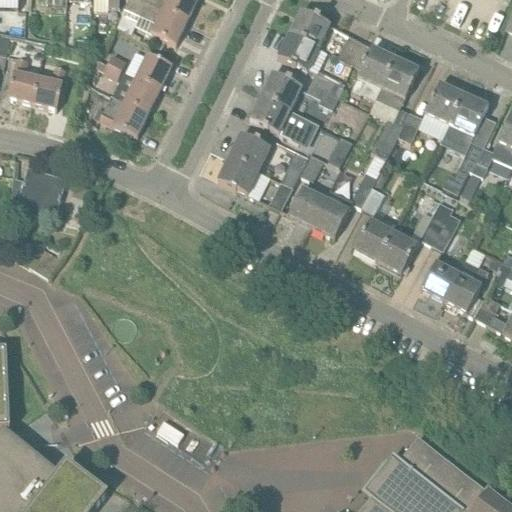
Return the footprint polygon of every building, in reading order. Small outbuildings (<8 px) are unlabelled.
[(0,0),(0,14),(19,15),(18,3),(17,0),(0,0)] [(136,1),(135,2),(131,0),(130,0),(124,14),(156,29),(151,39),(175,50),(187,26),(136,1)] [(136,0),(136,1),(187,26),(199,2),(195,0),(169,0),(169,1),(167,0),(136,0)] [(117,14),(117,6),(96,5),(96,14),(117,14)] [(319,24),(320,23),(315,20),(314,22),(300,15),(300,16),(301,16),(297,24),(296,24),(289,38),(318,53),(330,29),(319,24)] [(137,26),(122,19),(117,33),(131,39),(137,26)] [(0,59),(5,61),(6,61),(7,58),(9,44),(10,40),(0,37),(0,59)] [(307,77),(318,53),(289,38),(282,53),(283,53),(279,61),(278,61),(277,62),(307,77)] [(348,41),(337,61),(352,69),(363,48),(348,41)] [(89,54),(105,56),(106,47),(90,45),(89,54)] [(371,52),(363,48),(352,69),(361,74),(350,97),(360,101),(361,98),(375,105),(394,63),(380,56),(380,57),(372,53),(372,52),(371,52)] [(135,83),(159,95),(171,70),(147,59),(135,83)] [(108,70),(121,76),(126,66),(113,60),(108,70)] [(32,109),(38,83),(23,80),(27,65),(17,63),(7,104),(32,109)] [(375,105),(370,116),(387,125),(371,156),(386,164),(398,141),(409,118),(400,114),(404,104),(419,75),(417,74),(417,75),(409,71),(409,70),(394,63),(380,93),(375,105)] [(95,72),(105,76),(108,70),(98,65),(95,72)] [(116,85),(121,76),(108,70),(103,79),(116,85)] [(56,115),(66,74),(55,71),(52,86),(38,83),(32,109),(56,115)] [(311,87),(335,99),(341,86),(317,74),(311,87)] [(261,101),(290,115),(302,92),(272,77),(271,79),(272,79),(268,87),(267,87),(261,101)] [(148,119),(159,95),(135,83),(123,107),(148,119)] [(339,101),(335,99),(311,87),(306,97),(320,104),(319,107),(332,114),(339,101)] [(448,130),(463,99),(440,88),(439,88),(425,119),(448,130)] [(441,144),(439,148),(464,160),(471,147),(473,142),(483,122),(488,111),(486,110),(463,99),(448,130),(441,144)] [(136,143),(148,119),(123,107),(111,100),(103,115),(97,112),(93,122),(99,125),(136,143)] [(249,124),(249,125),(279,139),(298,148),(310,125),(290,115),(261,101),(253,116),(254,116),(250,124),(249,124)] [(409,118),(398,141),(410,147),(421,123),(409,118)] [(482,152),(476,166),(487,171),(491,162),(511,171),(511,119),(511,118),(510,118),(497,146),(498,147),(493,157),(482,152)] [(229,162),(258,176),(270,152),(240,138),(240,139),(241,140),(237,148),(236,148),(229,162)] [(476,166),(482,152),(471,147),(464,160),(459,171),(468,175),(471,176),(476,166)] [(333,152),(326,164),(339,171),(345,159),(333,152)] [(292,192),(299,179),(308,162),(296,156),(280,186),(292,192)] [(308,162),(299,179),(313,186),(324,165),(310,158),(308,162)] [(247,200),(258,176),(229,162),(222,177),(223,177),(219,185),(218,185),(217,186),(232,193),(231,194),(236,196),(236,195),(247,200)] [(476,166),(471,176),(471,177),(480,182),(482,183),(487,171),(476,166)] [(448,195),(457,199),(468,175),(459,171),(454,181),(448,195)] [(11,204),(10,211),(17,213),(56,224),(57,215),(58,213),(65,185),(66,186),(67,184),(49,180),(49,181),(27,175),(25,185),(13,182),(11,204)] [(376,183),(366,177),(361,187),(360,186),(350,206),(352,207),(351,208),(361,213),(371,192),(376,183)] [(467,186),(464,191),(473,195),(480,182),(471,178),(467,186)] [(281,216),(292,192),(280,186),(269,209),(281,216)] [(384,199),(371,192),(361,213),(373,219),(384,199)] [(311,232),(325,204),(302,193),(287,220),(289,221),(289,220),(311,232)] [(334,244),(351,208),(352,207),(350,206),(329,195),(325,204),(311,232),(333,243),(334,244)] [(432,250),(452,213),(439,207),(420,244),(432,250)] [(432,250),(443,256),(460,224),(450,218),(453,214),(452,213),(432,250)] [(377,267),(393,236),(370,224),(353,254),(354,255),(354,254),(377,267)] [(24,249),(37,257),(42,249),(46,244),(32,235),(24,249)] [(400,280),(418,250),(393,236),(377,267),(400,279),(399,279),(400,280)] [(48,283),(59,266),(62,261),(42,249),(37,257),(29,271),(48,283)] [(511,272),(511,260),(507,258),(502,267),(511,272),(511,273),(511,272)] [(488,270),(498,276),(502,268),(492,263),(488,270)] [(488,277),(475,270),(465,265),(458,279),(457,278),(442,305),(465,318),(466,319),(488,277)] [(442,305),(457,278),(435,266),(420,294),(421,294),(442,305)] [(511,272),(502,267),(502,268),(498,276),(493,285),(502,290),(503,288),(507,281),(511,273),(511,272)] [(511,319),(507,328),(493,321),(500,308),(486,300),(473,322),(502,339),(511,344),(511,346),(511,319)] [(0,511),(97,511),(107,500),(65,468),(57,479),(4,435),(9,435),(5,354),(0,354),(0,511)] [(506,511),(417,442),(397,468),(405,474),(381,506),(372,499),(361,511),(506,511)]
